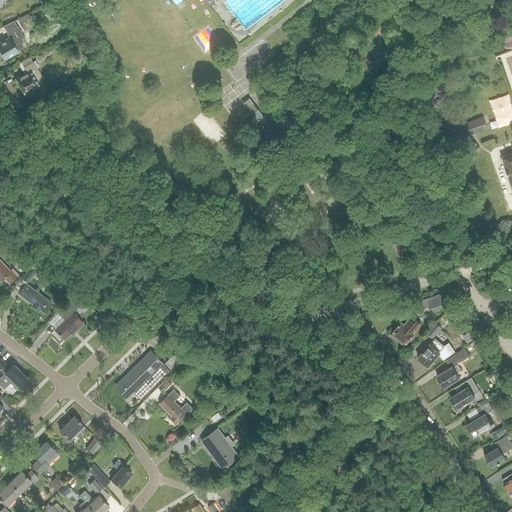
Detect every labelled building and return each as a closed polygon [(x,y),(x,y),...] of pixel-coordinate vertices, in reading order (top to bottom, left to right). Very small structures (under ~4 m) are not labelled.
[(62,13),(57,17),(60,23),(66,19),(62,13)] [(0,44),(0,56),(0,57),(2,57),(3,57),(4,59),(18,51),(24,47),(19,40),(24,37),(18,27),(7,34),(10,38),(0,44)] [(207,37),(211,46),(221,41),(216,32),(207,37)] [(36,82),(42,79),(33,62),(24,68),(27,73),(16,79),(24,95),(39,87),(36,82)] [(271,139),(277,134),(249,98),(243,103),(271,139)] [(271,112),(279,105),(274,99),(266,106),(271,112)] [(466,123),(470,134),(487,128),(483,117),(466,123)] [(511,186),(511,153),(501,157),(511,186)] [(0,281),(0,282),(3,279),(9,284),(19,275),(12,268),(10,271),(0,260),(0,281)] [(29,269),(22,279),(27,283),(34,273),(29,269)] [(45,313),(52,303),(26,283),(19,293),(33,304),(32,305),(39,310),(40,309),(45,313)] [(426,298),(429,309),(445,304),(441,293),(426,298)] [(83,324),(73,313),(82,304),(71,295),(62,304),(56,312),(64,320),(54,330),(64,340),(72,332),(74,333),(83,324)] [(452,308),(448,312),(454,317),(456,315),(458,313),(452,308)] [(413,333),(421,324),(412,316),(404,325),(401,323),(391,334),(404,345),(414,334),(413,333)] [(426,333),(432,338),(441,328),(435,323),(426,333)] [(428,366),(439,354),(443,360),(455,352),(449,342),(442,347),(434,339),(430,344),(418,357),(428,366)] [(444,387),(459,378),(456,373),(461,370),(458,364),(470,357),(465,349),(448,359),(452,367),(437,376),(444,387)] [(129,376),(123,382),(133,392),(142,382),(150,390),(158,382),(170,371),(152,353),(146,358),(145,357),(128,375),(129,376)] [(0,377),(0,378),(5,373),(11,380),(9,382),(17,390),(23,384),(24,385),(28,381),(27,380),(28,379),(13,364),(9,368),(0,358),(0,377)] [(473,394),(479,391),(471,378),(460,384),(463,390),(450,398),(457,409),(475,398),(473,394)] [(166,379),(158,387),(163,392),(171,384),(166,379)] [(179,424),(187,415),(167,394),(158,403),(172,416),(170,418),(176,424),(178,423),(179,424)] [(486,414),(493,409),(488,401),(476,409),(481,416),(467,425),(474,437),(492,425),(486,414)] [(77,430),(82,425),(74,416),(59,430),(70,440),(79,432),(77,430)] [(503,426),(490,434),(493,439),(506,431),(503,426)] [(218,427),(201,440),(223,468),(239,456),(232,446),(234,445),(228,436),(225,438),(218,427)] [(502,454),(509,451),(511,448),(511,445),(506,436),(497,442),(500,447),(498,448),(498,447),(485,455),(492,466),(505,458),(502,454)] [(104,444),(95,437),(85,448),(95,456),(104,444)] [(58,454),(55,451),(53,449),(45,441),(33,453),(39,459),(32,466),(40,474),(49,465),(48,464),(58,454)] [(120,487),(131,473),(123,467),(117,461),(113,466),(119,470),(111,480),(120,487)] [(87,469),(100,483),(106,477),(93,463),(87,469)] [(19,493),(31,481),(33,484),(38,478),(31,471),(26,476),(21,471),(9,482),(19,493)] [(511,473),(502,480),(509,491),(508,492),(510,496),(511,496),(511,473)] [(57,476),(49,483),(55,489),(62,482),(57,476)] [(88,485),(95,492),(101,487),(95,479),(88,485)] [(0,500),(5,506),(19,493),(9,482),(0,491),(0,498),(1,499),(0,499),(0,500)] [(99,495),(87,505),(92,511),(101,511),(108,506),(99,495)] [(222,511),(226,510),(223,503),(220,498),(212,502),(213,504),(207,507),(210,511),(222,511)] [(79,506),(83,509),(79,511),(92,511),(87,505),(84,501),(79,506)] [(66,511),(63,508),(62,509),(56,503),(53,506),(58,511),(66,511)]
